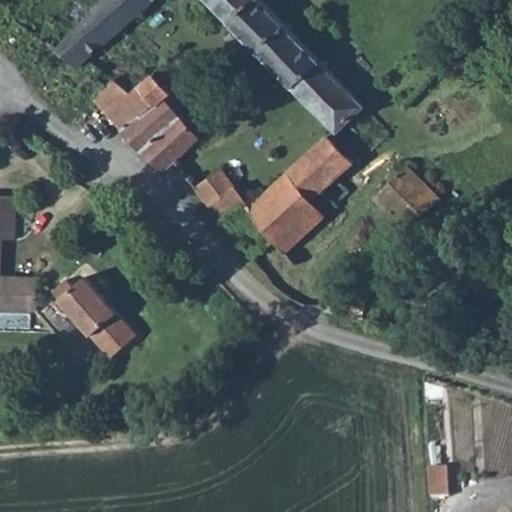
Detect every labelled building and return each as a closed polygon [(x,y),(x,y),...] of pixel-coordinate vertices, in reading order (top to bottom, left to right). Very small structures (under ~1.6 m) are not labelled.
[(104,0),(58,50),(79,67),(155,0),(104,0)] [(210,0),(339,132),(347,124),(365,107),(355,96),(283,22),(262,0),(210,0)] [(104,85),(93,97),(122,131),(143,153),(145,150),(163,170),(167,169),(175,161),(193,137),(162,96),(168,90),(149,71),(129,92),(113,76),(104,85)] [(365,107),(347,124),(372,150),(390,133),(365,107)] [(322,191),(338,177),(354,162),(359,157),(347,143),(342,148),(331,136),(253,207),(223,170),(196,187),(222,220),(242,197),(284,253),(326,214),(314,200),(322,191)] [(375,197),(405,228),(441,199),(407,165),(375,197)] [(350,191),(338,177),(322,191),(336,205),(350,191)] [(17,196),(0,195),(0,308),(38,309),(39,279),(0,277),(0,276),(2,239),(15,240),(17,196)] [(54,291),(112,357),(138,335),(87,276),(75,287),(68,279),(54,291)] [(327,312),(363,320),(368,295),(335,287),(327,312)] [(431,467),(433,497),(450,496),(448,466),(431,467)]
